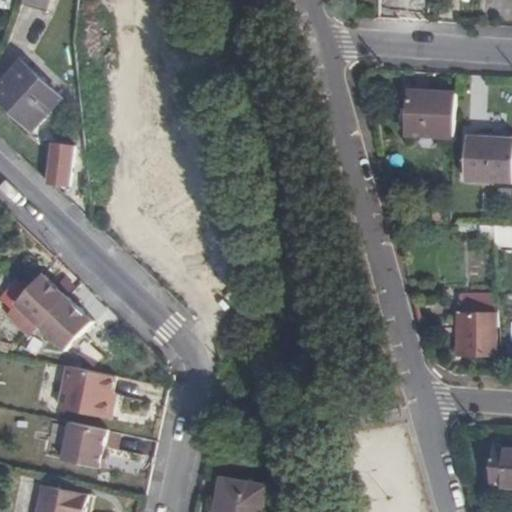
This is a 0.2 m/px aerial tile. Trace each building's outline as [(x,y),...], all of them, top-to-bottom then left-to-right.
[(48,12),(52,0),(24,0),(23,4),(48,12)] [(0,87),(0,97),(35,128),(61,99),(21,63),(0,87)] [(455,137),(457,92),(408,91),(408,135),(455,137)] [(511,183),(511,146),(499,145),(499,141),(469,139),(467,181),(511,183)] [(53,183),(70,185),(73,146),(57,145),(53,183)] [(126,223),(214,302),(255,258),(167,178),(126,223)] [(434,212),(434,222),(449,223),(449,213),(434,212)] [(511,227),(495,226),(496,248),(511,248),(511,227)] [(14,302),(64,348),(90,321),(41,273),(14,302)] [(499,314),(498,294),(461,293),(461,354),(494,354),(495,314),(499,314)] [(116,396),(120,377),(71,366),(62,408),(116,420),(121,397),(116,396)] [(107,450),(111,432),(75,423),(67,462),(103,469),(107,450)] [(116,452),(120,433),(111,432),(107,450),(113,452),(116,452)] [(511,447),(497,447),(494,486),(511,486),(511,447)] [(113,452),(107,450),(103,469),(109,472),(113,452)] [(223,479),(218,511),(223,511),(228,479),(223,479)] [(223,511),(263,511),(268,485),(228,479),(223,511)] [(39,511),(77,511),(81,495),(45,487),(39,511)] [(83,511),(87,496),(81,495),(77,511),(83,511)]
